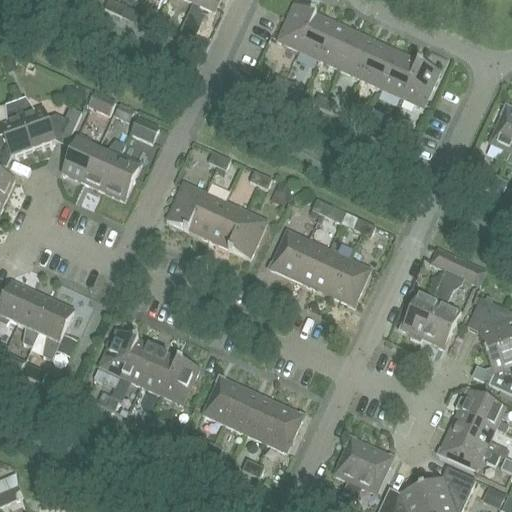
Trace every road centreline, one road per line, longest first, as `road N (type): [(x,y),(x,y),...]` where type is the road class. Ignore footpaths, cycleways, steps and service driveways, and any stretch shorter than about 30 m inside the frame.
road 1 (residential): [(349,372),(494,60)]
road 2 (residential): [(120,262),(239,0)]
road 3 (residential): [(349,372),(120,262)]
road 4 (residential): [(286,511),(349,372)]
road 5 (residential): [(356,0),(494,60)]
